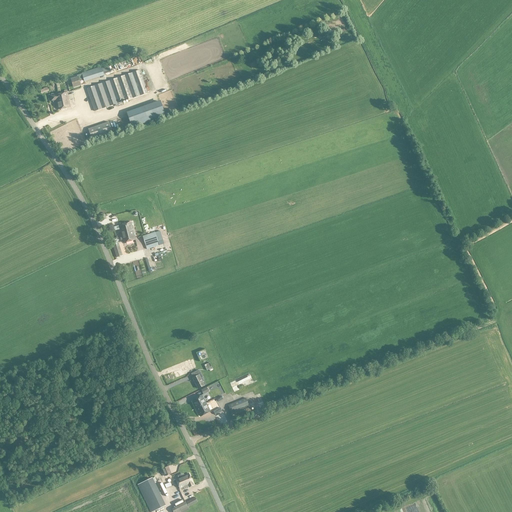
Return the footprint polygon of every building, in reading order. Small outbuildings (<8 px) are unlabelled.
[(78,75),(78,77),(71,79),(74,87),(81,85),(79,81),(84,79),(85,82),(104,75),(102,67),(82,73),(83,74),(78,75)] [(148,93),(140,70),(87,89),(95,111),(115,104),(116,106),(119,106),(118,103),(148,93)] [(67,93),(55,95),(54,95),(54,94),(53,94),(52,94),(51,95),(51,96),(51,101),(53,100),(53,102),(56,102),(58,110),(70,107),(67,93)] [(144,109),(116,118),(120,131),(150,122),(144,109)] [(92,139),(112,132),(109,122),(88,129),(92,139)] [(125,224),(119,225),(122,235),(124,243),(135,240),(134,234),(131,222),(125,224)] [(156,232),(143,236),(147,249),(155,247),(159,245),(156,232)] [(123,256),(118,241),(112,243),(117,258),(123,256)] [(183,365),(175,368),(177,373),(189,368),(187,364),(189,363),(188,360),(182,362),(183,365)] [(201,374),(193,378),(198,389),(205,385),(201,377),(202,377),(201,374)] [(239,376),(241,383),(250,381),(248,374),(239,376)] [(196,408),(206,403),(202,395),(192,400),(196,408)] [(244,395),(227,402),(228,405),(246,398),(244,395)] [(209,407),(216,403),(212,396),(205,400),(209,407)] [(231,412),(249,405),(246,398),(228,405),(231,412)] [(196,408),(201,416),(210,411),(206,403),(196,408)] [(251,412),(249,405),(231,412),(234,419),(251,412)] [(171,474),(168,466),(160,470),(162,475),(164,474),(165,476),(171,474)] [(176,479),(178,483),(180,488),(183,487),(184,489),(194,485),(189,473),(185,475),(184,473),(178,476),(178,477),(178,478),(176,479)] [(138,485),(150,511),(152,511),(166,505),(152,477),(138,485)] [(195,497),(172,509),(173,511),(185,511),(190,510),(188,507),(197,502),(195,497)]
